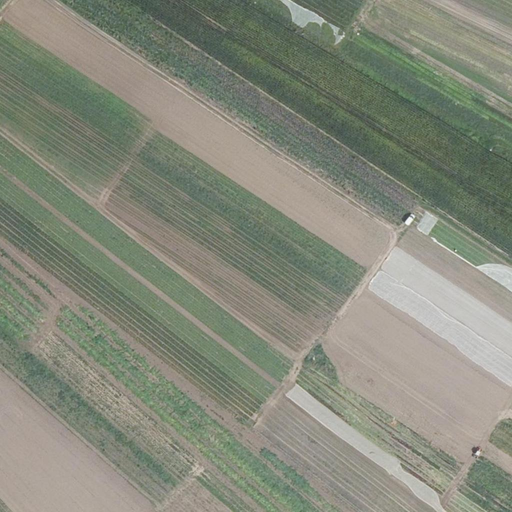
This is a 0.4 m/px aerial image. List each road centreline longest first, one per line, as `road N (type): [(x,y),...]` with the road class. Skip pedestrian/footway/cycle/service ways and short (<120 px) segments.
road 1 (track): [(57,0),(382,219),(400,224),(430,210),(511,265)]
road 2 (track): [(400,224),(315,350)]
